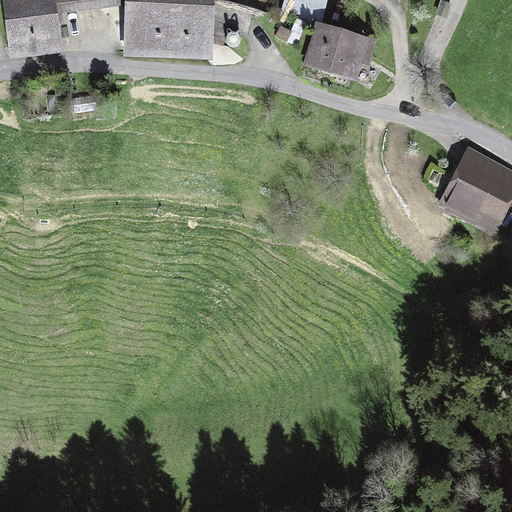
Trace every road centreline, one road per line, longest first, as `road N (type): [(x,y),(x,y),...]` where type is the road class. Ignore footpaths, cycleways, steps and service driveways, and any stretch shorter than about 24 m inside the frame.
road 1 (track): [(0,71),(92,64),(239,76),(473,130),(511,152)]
road 2 (track): [(393,114),(401,84),(398,16),(368,0)]
